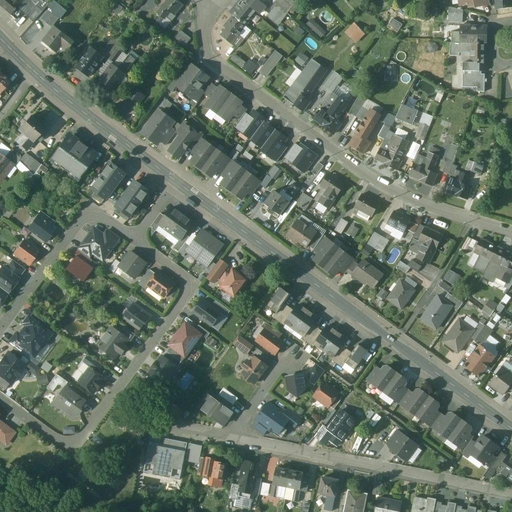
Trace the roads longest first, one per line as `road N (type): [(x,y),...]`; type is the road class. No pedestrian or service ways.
road 1 (tertiary): [(511,427),(173,183)]
road 2 (residential): [(511,232),(434,209),(367,176),(209,57),(201,30),(212,9)]
road 3 (residential): [(134,239),(185,281),(185,295),(82,436),(58,441),(0,400)]
road 4 (residential): [(511,494),(235,440)]
road 5 (tertiary): [(173,183),(30,69)]
road 6 (residential): [(0,329),(79,222),(102,216)]
